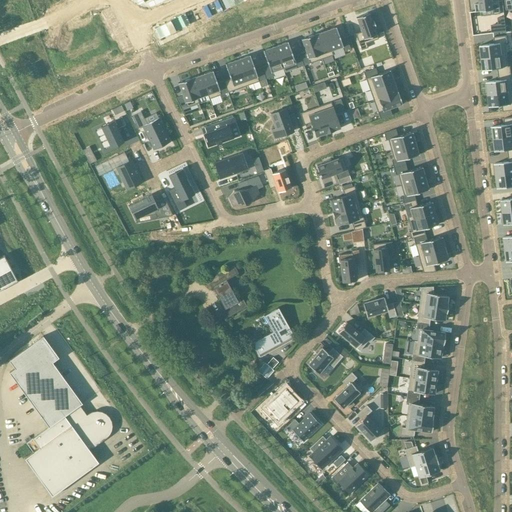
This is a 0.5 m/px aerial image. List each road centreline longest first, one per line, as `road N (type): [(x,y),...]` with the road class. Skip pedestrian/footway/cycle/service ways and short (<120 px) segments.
road 1 (secondary): [(287,511),(125,333),(9,133)]
road 2 (residential): [(341,303),(289,370),(403,494),(463,483)]
road 3 (residential): [(497,511),(498,331),(490,273)]
road 4 (residential): [(150,69),(352,0)]
road 5 (residential): [(471,275),(449,431),(463,483)]
road 6 (residential): [(490,273),(467,95)]
road 7 (residential): [(424,108),(305,159),(311,204)]
road 8 (residential): [(424,108),(471,275)]
road 9 (residential): [(192,153),(225,221),(311,204)]
road 10 (residential): [(9,133),(150,69)]
road 11 (residential): [(471,275),(370,281),(341,303)]
